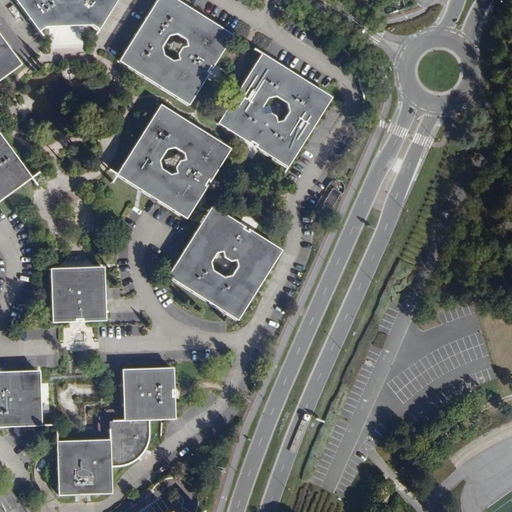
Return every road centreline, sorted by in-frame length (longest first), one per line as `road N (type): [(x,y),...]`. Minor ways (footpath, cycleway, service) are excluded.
road 1 (unclassified): [(257,23),(340,79),(347,117),(293,198),(286,262),(245,340),(98,345)]
road 2 (primary): [(415,92),(295,351),(240,511)]
road 3 (primary): [(269,511),(298,423),(436,102)]
